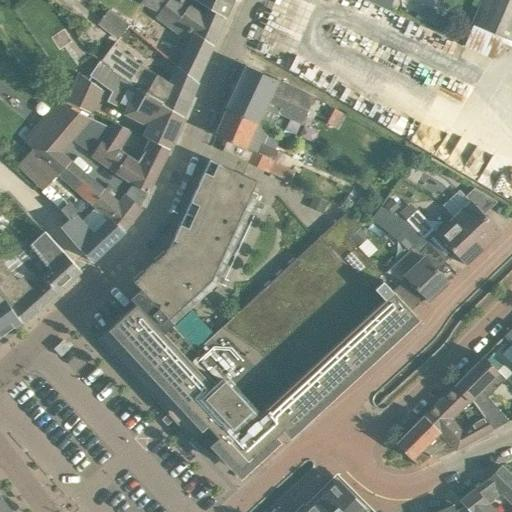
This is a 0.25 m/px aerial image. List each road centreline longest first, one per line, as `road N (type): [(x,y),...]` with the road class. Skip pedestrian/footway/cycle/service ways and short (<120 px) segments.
road 1 (residential): [(0,373),(150,229),(254,0)]
road 2 (residential): [(511,244),(326,426)]
road 3 (residential): [(352,456),(511,296)]
road 4 (residential): [(352,456),(382,485),(405,485),(511,439)]
road 5 (residential): [(230,511),(326,426)]
